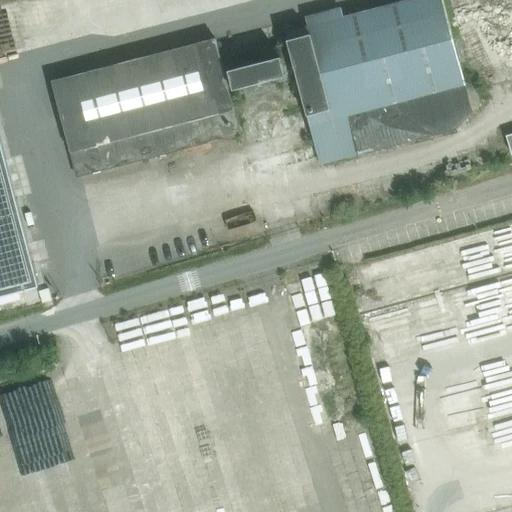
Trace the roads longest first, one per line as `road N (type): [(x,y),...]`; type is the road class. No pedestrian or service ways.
road 1 (unclassified): [(0,340),(511,190)]
road 2 (unknown): [(79,317),(27,50),(52,31),(178,0)]
road 3 (unknown): [(485,0),(510,68),(496,112),(465,146),(272,197),(287,256)]
road 4 (unknown): [(61,237),(272,197)]
